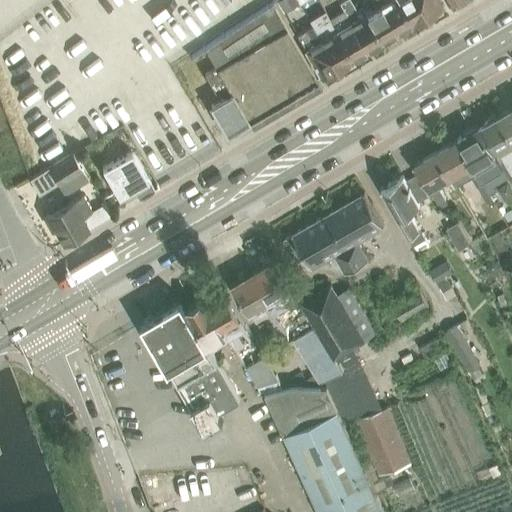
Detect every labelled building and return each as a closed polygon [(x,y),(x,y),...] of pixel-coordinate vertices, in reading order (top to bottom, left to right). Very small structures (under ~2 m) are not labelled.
[(296,0),(276,0),(284,12),(298,3),(296,0)] [(367,49),(382,40),(365,12),(361,4),(357,6),(353,0),(341,0),(339,1),(344,9),(367,49)] [(364,0),(367,4),(372,4),(372,5),(364,10),(382,40),(397,31),(379,0),(364,0)] [(399,0),(379,0),(397,31),(412,22),(399,0)] [(419,0),(399,0),(412,22),(427,13),(419,0)] [(419,0),(427,13),(442,4),(440,0),(419,0)] [(233,90),(250,118),(317,78),(275,6),(272,1),(270,2),(205,45),(216,65),(204,72),(220,98),(233,90)] [(329,18),(335,29),(352,58),(367,49),(344,9),(329,18)] [(312,24),(316,30),(337,67),(352,58),(335,29),(329,18),(324,10),(309,18),(312,24)] [(322,75),(337,67),(316,30),(312,24),(297,33),(305,47),(322,75)] [(220,98),(211,103),(227,131),(250,118),(233,90),(220,98)] [(511,105),(499,113),(511,135),(511,105)] [(511,147),(510,144),(511,142),(511,135),(499,113),(482,123),(496,148),(498,147),(511,171),(511,147)] [(466,132),(458,137),(478,171),(484,180),(490,191),(496,188),(493,184),(490,177),(505,168),(502,162),(494,149),(496,148),(482,123),(480,124),(477,120),(476,120),(477,121),(464,129),(466,132)] [(458,137),(437,149),(451,174),(457,184),(472,175),(478,171),(458,137)] [(133,187),(139,197),(154,188),(132,149),(102,166),(119,195),(133,187)] [(439,186),(437,187),(435,183),(451,174),(437,149),(415,162),(438,202),(446,197),(439,186)] [(73,153),(50,167),(58,182),(82,167),(73,153)] [(390,181),(381,186),(417,250),(429,243),(410,209),(420,203),(418,199),(406,178),(403,174),(401,175),(396,174),(392,177),(390,181)] [(483,180),(477,184),(487,201),(493,197),(490,191),(483,180)] [(384,223),(365,190),(283,237),(292,253),(302,248),(311,264),(334,251),(345,270),(367,257),(356,238),(384,223)] [(44,214),(52,229),(56,227),(64,241),(89,226),(82,214),(91,209),(82,192),(44,214)] [(459,248),(470,241),(458,220),(447,227),(459,248)] [(252,271),(280,317),(286,327),(289,340),(294,338),(300,334),(288,313),(280,299),(283,297),(281,293),(290,288),(273,259),(252,271)] [(446,260),(430,269),(437,282),(443,292),(450,288),(444,278),(453,272),(446,260)] [(286,327),(280,317),(252,271),(233,282),(256,322),(269,315),(285,343),(289,340),(286,327)] [(314,325),(313,326),(333,357),(334,356),(375,332),(348,287),(338,293),(331,283),(327,278),(321,281),(324,286),(300,300),(314,325)] [(417,287),(392,302),(402,318),(427,303),(417,287)] [(457,322),(445,330),(468,367),(480,360),(457,322)] [(343,370),(334,356),(333,357),(313,326),(300,334),(294,338),(319,381),(343,370)] [(249,331),(210,354),(224,379),(264,356),(249,331)] [(264,356),(224,379),(240,406),(280,383),(264,356)] [(280,383),(240,406),(256,434),(296,411),(280,383)] [(389,406),(356,421),(380,475),(414,460),(389,406)]
